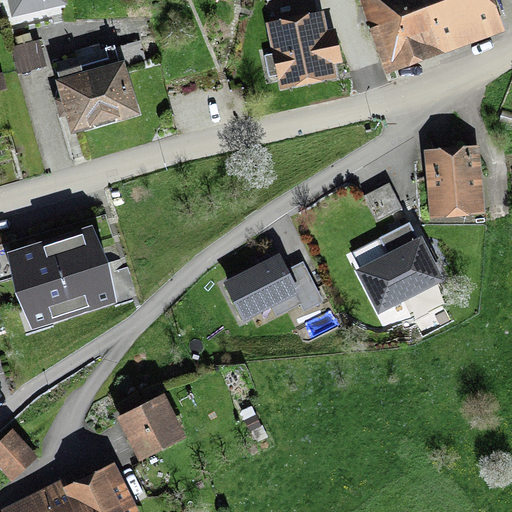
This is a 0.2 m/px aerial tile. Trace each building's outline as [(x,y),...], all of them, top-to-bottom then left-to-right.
[(5,0),(11,22),(67,9),(65,0),(5,0)] [(336,32),(326,34),(323,15),(318,16),(314,0),(267,0),(266,0),(271,25),(266,25),(271,55),(264,56),(268,80),(276,78),(279,92),(337,82),(334,68),(342,66),(336,32)] [(385,78),(505,36),(491,0),(359,0),(371,32),(369,33),(385,78)] [(18,77),(46,69),(39,42),(32,44),(29,34),(13,38),(16,48),(10,49),(18,77)] [(120,67),(114,46),(52,63),(58,86),(55,87),(59,101),(54,102),(59,120),(65,119),(71,139),(139,120),(124,65),(120,67)] [(474,151),(433,154),(437,207),(478,203),(474,151)] [(363,195),(377,222),(403,208),(389,181),(363,195)] [(379,312),(446,277),(422,231),(418,234),(410,219),(353,249),(361,264),(355,267),(379,312)] [(32,327),(118,300),(93,220),(7,247),(32,327)] [(304,310),(324,300),(303,260),(289,267),(280,250),(223,279),(243,319),(272,304),(277,314),(300,302),(304,310)] [(165,389),(117,413),(139,458),(187,434),(165,389)] [(0,437),(0,465),(12,479),(39,454),(13,426),(0,437)] [(141,511),(115,458),(68,480),(65,475),(1,506),(4,511),(141,511)]
